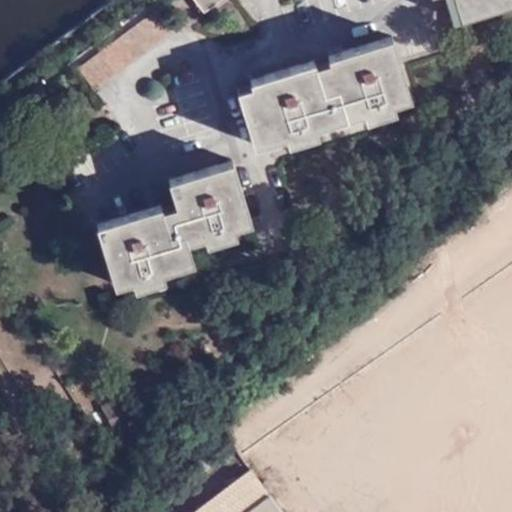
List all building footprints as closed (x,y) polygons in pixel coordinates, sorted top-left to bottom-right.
[(152,0),(79,54),(83,60),(163,0),(152,0)] [(96,77),(97,76),(179,13),(169,0),(163,0),(83,60),(96,77)] [(454,0),(458,13),(507,0),(454,0)] [(253,75),(240,79),(257,135),(289,126),(291,135),(319,127),(317,119),(366,106),(368,113),(399,105),(396,96),(413,92),(395,30),(330,48),(332,54),(318,57),(316,52),(252,69),(253,75)] [(159,193),(94,211),(112,281),(162,269),(160,261),(191,252),(187,236),(231,224),(229,216),(249,211),(234,155),(168,172),(174,192),(160,196),(159,193)] [(282,511),(250,472),(198,511),(282,511)]
